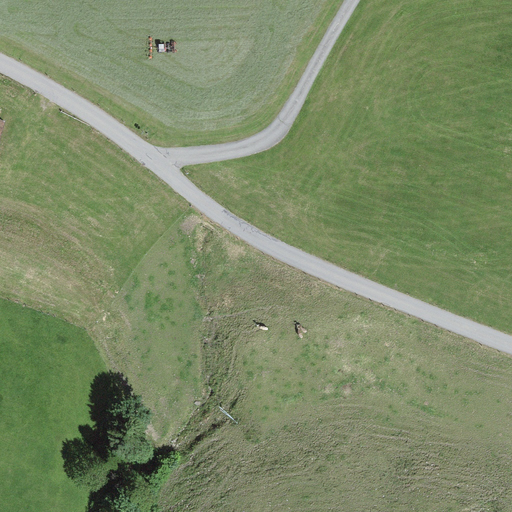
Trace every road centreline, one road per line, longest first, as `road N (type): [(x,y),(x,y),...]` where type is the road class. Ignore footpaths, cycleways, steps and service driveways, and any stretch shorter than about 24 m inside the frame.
road 1 (unclassified): [(511,344),(336,277),(228,223),(86,110),(0,61)]
road 2 (track): [(159,163),(273,138),(353,0)]
